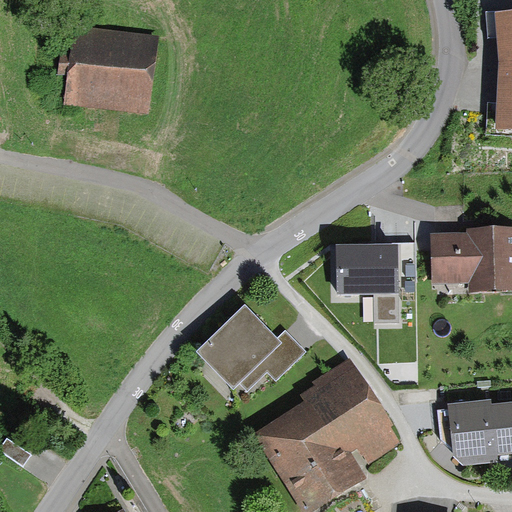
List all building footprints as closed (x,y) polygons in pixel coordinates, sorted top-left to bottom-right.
[(511,20),(492,20),(494,66),(488,139),(511,139),(511,20)] [(154,43),(70,35),(62,114),(146,122),(154,43)] [(511,291),(511,233),(469,234),(469,239),(435,240),(436,283),(471,282),(471,292),(511,291)] [(398,249),(336,251),(337,299),(399,298),(398,249)] [(241,311),(189,360),(215,387),(211,391),(231,412),(245,399),(251,406),(272,386),(277,391),(308,361),(285,337),(274,347),(241,311)] [(397,449),(347,370),(245,433),(295,511),(312,511),(361,482),(348,460),(353,457),(362,471),(397,449)] [(496,455),(491,404),(490,399),(448,403),(453,457),(463,466),(498,462),(497,454),(496,455)] [(511,401),(491,404),(496,455),(497,454),(511,453),(511,401)] [(32,454),(6,437),(0,447),(0,451),(24,467),(32,454)]
